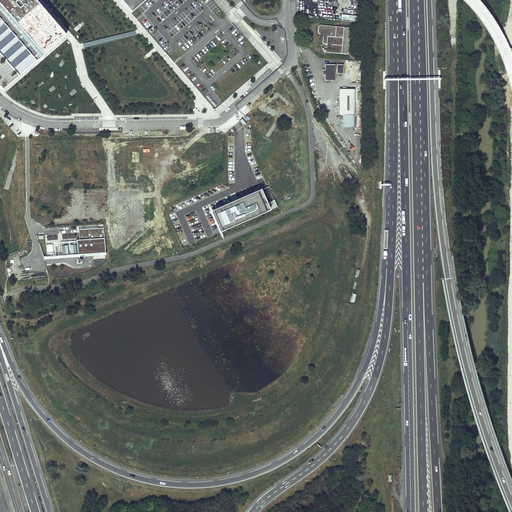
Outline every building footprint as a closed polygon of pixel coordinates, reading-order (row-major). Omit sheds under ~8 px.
[(65,36),(33,0),(0,0),(0,86),(3,90),(65,36)] [(122,0),(134,14),(150,0),(122,0)] [(347,55),(350,28),(320,25),(318,27),(317,33),(319,35),(322,35),(322,43),(323,45),(326,45),(326,48),(324,48),(323,52),(325,53),(347,55)] [(343,64),(325,64),(325,69),(322,69),(322,74),(325,74),(324,79),(335,79),(335,72),(343,73),(343,64)] [(354,126),(353,88),(338,89),(339,114),(343,114),(343,126),(354,126)] [(262,190),(211,212),(220,233),(271,212),(262,190)] [(174,213),(169,215),(183,246),(190,243),(179,220),(184,218),(184,215),(177,218),(174,213)] [(103,228),(78,230),(79,240),(76,240),(77,257),(105,255),(103,228)]
